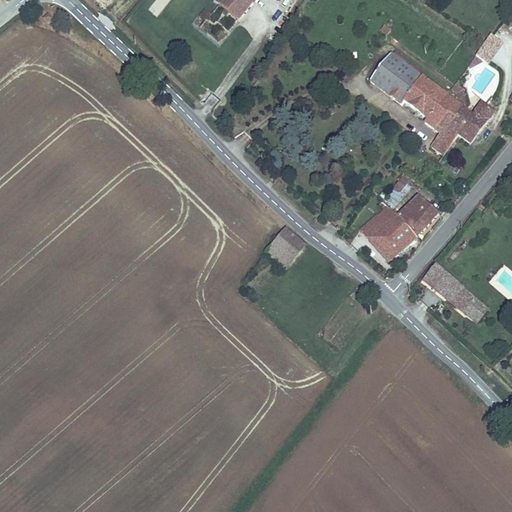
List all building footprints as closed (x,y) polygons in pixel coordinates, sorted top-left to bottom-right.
[(212,0),(212,1),(218,6),(212,15),(206,10),(193,25),(219,45),(238,22),(240,24),(257,0),(212,0)] [(53,29),(58,24),(49,13),(44,19),(53,29)] [(392,31),(384,25),(380,31),(388,37),(392,31)] [(505,43),(491,35),(476,57),(490,66),(505,43)] [(429,147),(444,158),(460,138),(450,130),(459,104),(393,54),(370,83),(398,104),(400,101),(420,116),(418,119),(438,135),(429,147)] [(465,93),(457,87),(455,89),(453,92),(460,96),(459,104),(466,109),(465,93)] [(459,104),(450,130),(460,138),(473,147),(498,114),(482,104),(474,115),(466,109),(459,104)] [(413,187),(403,179),(384,202),(394,210),(413,187)] [(418,241),(441,217),(419,197),(399,217),(418,241)] [(399,217),(388,206),(360,232),(391,265),(418,241),(399,217)] [(265,254),(287,272),(308,247),(287,228),(265,254)] [(422,283),(465,318),(479,302),(436,266),(422,283)] [(356,301),(360,297),(353,291),(349,296),(356,301)] [(490,311),(479,302),(465,318),(478,327),(490,311)]
